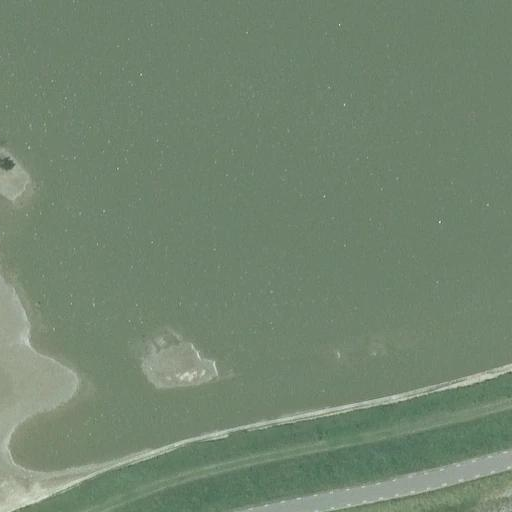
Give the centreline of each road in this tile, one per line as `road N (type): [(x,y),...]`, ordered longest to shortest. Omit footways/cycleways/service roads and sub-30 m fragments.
road 1 (track): [(511,401),(96,511)]
road 2 (tertiary): [(274,511),(511,459)]
